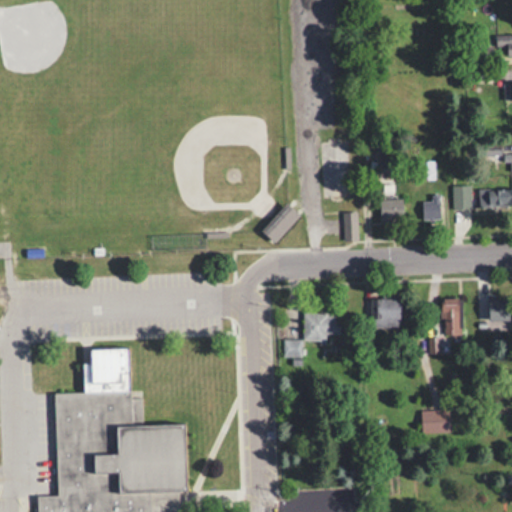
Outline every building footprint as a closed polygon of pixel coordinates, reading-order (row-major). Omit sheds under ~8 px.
[(511,51),(511,34),(499,34),(499,52),(511,51)] [(511,78),(502,79),(502,99),(511,98),(511,78)] [(511,152),(501,153),(501,162),(508,162),(508,170),(511,169),(511,152)] [(421,177),(432,177),(432,161),(422,161),(421,177)] [(451,185),(451,209),(469,209),(469,185),(451,185)] [(511,206),(511,188),(478,188),(478,206),(511,206)] [(421,201),(421,219),(439,219),(439,194),(430,194),(430,201),(421,201)] [(378,220),(401,220),(401,197),(378,197),(378,220)] [(273,242),(298,214),(284,202),(260,229),(273,242)] [(356,240),(356,212),(341,212),(341,240),(356,240)] [(370,327),(398,327),(398,298),(370,298),(370,327)] [(441,298),(441,334),(458,334),(458,298),(441,298)] [(508,298),(488,298),(488,320),(508,320),(508,298)] [(302,341),(324,341),(324,334),(337,334),(337,313),(302,313),(302,341)] [(282,357),(299,357),(299,340),(282,340),(282,357)] [(42,511),(181,511),(180,423),(132,424),(132,346),(92,347),(74,391),(52,391),(53,494),(42,494),(42,511)] [(419,433),(447,433),(447,409),(419,409),(419,433)]
